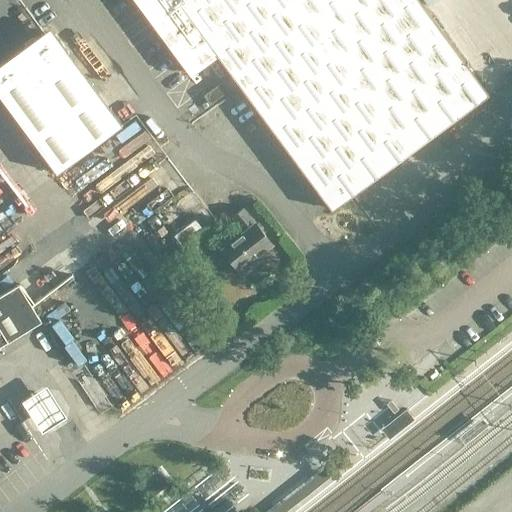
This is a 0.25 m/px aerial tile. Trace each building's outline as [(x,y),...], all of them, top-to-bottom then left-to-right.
[(489,94),(418,0),(135,0),(191,75),(219,55),(333,209),(489,94)] [(44,33),(43,34),(0,65),(0,96),(57,174),(123,125),(55,35),(44,33)] [(230,90),(224,82),(204,96),(211,104),(230,90)] [(36,174),(50,185),(57,175),(44,165),(36,174)] [(233,217),(245,233),(223,251),(243,276),(257,264),(254,260),(272,244),(243,208),(233,217)] [(0,348),(42,323),(18,285),(0,296),(0,312),(1,314),(0,314),(0,348)] [(34,394),(22,402),(42,432),(54,424),(65,417),(46,387),(34,394)] [(389,431),(409,420),(405,411),(384,422),(389,431)] [(140,486),(150,500),(172,483),(161,469),(140,486)]
